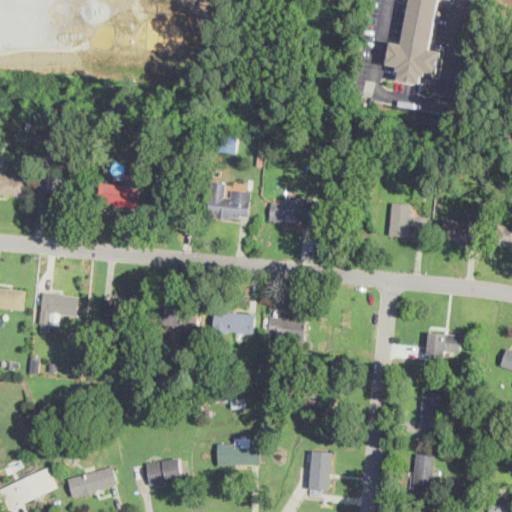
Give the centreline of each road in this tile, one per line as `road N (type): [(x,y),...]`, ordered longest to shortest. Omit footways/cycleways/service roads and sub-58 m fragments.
road 1 (residential): [(511,291),(0,239)]
road 2 (residential): [(369,511),(390,277)]
